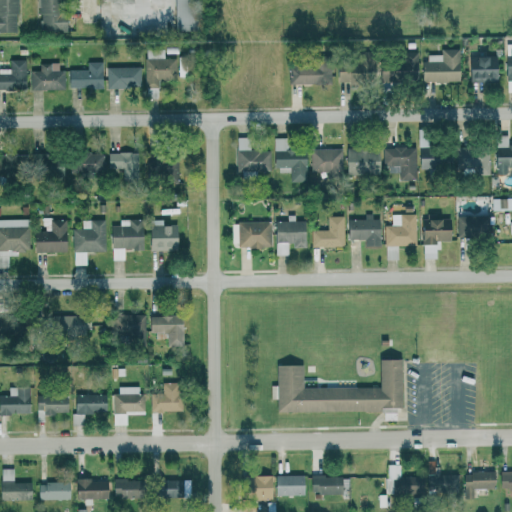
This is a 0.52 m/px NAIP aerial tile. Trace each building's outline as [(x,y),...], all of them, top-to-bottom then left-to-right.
[(0,0),(0,32),(15,32),(15,0),(0,0)] [(37,0),(39,31),(62,30),(61,0),(37,0)] [(191,0),(172,0),(173,31),(193,30),(191,0)] [(157,87),(158,78),(175,78),(176,58),(163,58),(163,49),(145,49),(144,87),(157,87)] [(458,49),(440,49),(440,54),(422,54),(422,80),(457,81),(458,49)] [(416,80),(416,52),(399,51),(398,61),(392,61),(392,80),(416,80)] [(372,52),(353,53),(354,69),(335,70),(336,80),(347,80),(347,78),(373,77),(372,52)] [(494,56),(467,57),(467,81),(495,80),(494,56)] [(0,88),(24,89),(25,59),(9,59),(9,68),(0,68),(0,88)] [(67,69),(67,87),(101,88),(101,62),(86,61),(86,69),(67,69)] [(63,69),(58,69),(57,62),(39,62),(39,70),(30,70),(30,89),(64,89),(63,69)] [(287,84),(329,82),(329,62),(286,64),(287,84)] [(105,67),(106,87),(140,86),(140,66),(105,67)] [(511,166),(511,145),(507,146),(506,135),(494,135),(494,173),(505,173),(505,166),(511,166)] [(269,150),(250,150),(250,137),(235,137),(236,173),(269,173),(269,150)] [(305,181),(304,149),(286,149),(286,137),(272,138),(273,167),(289,167),(289,181),(305,181)] [(454,147),(455,167),(472,167),(472,175),(488,174),(487,146),(454,147)] [(382,147),(382,165),(397,165),(397,180),(415,179),(415,147),(382,147)] [(309,149),(310,171),(325,171),(326,178),(341,177),(341,148),(309,149)] [(378,148),(345,148),(345,174),(378,174),(378,148)] [(450,168),(449,149),(419,151),(420,174),(430,174),(430,170),(450,168)] [(137,151),(106,152),(107,178),(137,177),(137,151)] [(72,172),(102,173),(102,153),(73,152),(72,172)] [(0,153),(0,177),(20,177),(19,153),(0,153)] [(63,177),(63,154),(31,155),(31,178),(63,177)] [(146,181),(176,183),(177,157),(147,156),(146,181)] [(347,239),(364,239),(364,245),(378,245),(378,218),(371,218),(371,213),(364,213),(364,219),(347,219),(347,239)] [(415,213),(391,214),(391,224),(384,225),(385,245),(416,244),(415,213)] [(343,246),(343,215),(327,216),(327,226),(310,227),(311,247),(343,246)] [(487,215),(456,215),(457,240),(488,239),(487,215)] [(0,218),(0,250),(28,250),(28,218),(0,218)] [(109,259),(123,259),(123,250),(141,250),(141,219),(118,218),(118,225),(110,224),(109,259)] [(422,258),(435,258),(435,240),(449,240),(449,218),(421,219),(422,258)] [(64,252),(65,219),(51,219),(50,231),(33,230),(32,251),(64,252)] [(104,250),(104,219),(81,220),(81,229),(71,229),(72,252),(73,264),(85,264),(85,251),(104,250)] [(175,251),(176,225),(160,224),(160,220),(148,219),(147,249),(175,251)] [(275,255),(287,255),(287,246),(305,245),(305,220),(274,221),(275,255)] [(231,222),(231,247),(270,246),(269,221),(231,222)] [(50,315),(50,335),(88,334),(87,314),(50,315)] [(144,314),(111,314),(111,341),(144,341),(144,314)] [(166,345),(182,345),(181,315),(148,316),(149,333),(166,332),(166,345)] [(275,411),(382,411),(382,419),(394,419),(394,407),(400,407),(400,357),(378,358),(378,386),(302,387),(302,364),(275,364),(275,385),(270,385),(270,399),(275,399),(275,411)] [(149,410),(178,410),(178,381),(161,382),(161,392),(149,393),(149,410)] [(29,386),(9,386),(9,395),(0,394),(0,412),(29,413),(29,386)] [(114,424),(126,424),(125,410),(141,410),(141,386),(113,386),(114,424)] [(105,412),(105,394),(73,393),(72,424),(83,424),(83,412),(105,412)] [(457,473),(433,473),(433,460),(425,461),(426,493),(458,492),(457,473)] [(400,464),(387,463),(386,483),(385,482),(385,492),(408,492),(409,479),(400,479),(400,464)] [(29,481),(12,482),(11,467),(0,467),(0,500),(29,499),(29,481)] [(493,487),(493,471),(462,472),(463,498),(472,498),(472,488),(493,487)] [(511,471),(499,471),(499,489),(511,488),(511,471)] [(269,474),(240,474),(241,511),(254,511),(254,498),(270,498),(269,474)] [(302,474),(274,474),(274,495),(303,494),(302,474)] [(345,493),(345,475),(309,475),(309,492),(345,493)] [(74,477),(74,497),(105,498),(105,478),(74,477)] [(113,497),(135,497),(135,477),(112,478),(113,497)] [(150,479),(151,497),(189,496),(188,478),(150,479)] [(67,481),(36,482),(37,499),(67,498),(67,481)]
